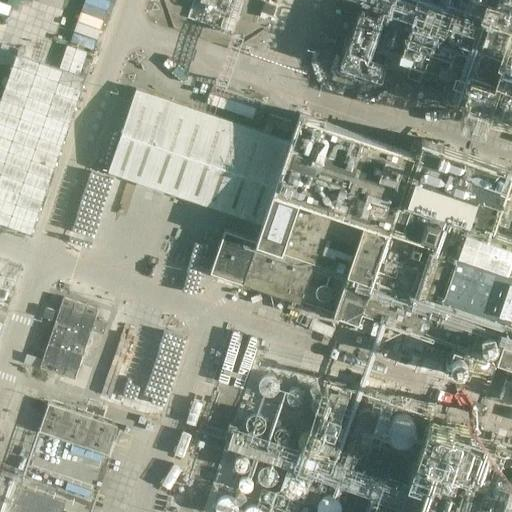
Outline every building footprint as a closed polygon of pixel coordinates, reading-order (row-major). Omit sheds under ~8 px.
[(511,0),(369,0),(347,66),(384,79),(389,65),(511,107),(511,0)] [(0,221),(33,234),(86,78),(80,75),(60,68),(17,54),(0,103),(0,221)] [(136,87),(107,171),(264,224),(259,241),(226,231),(213,271),(245,282),(303,301),(315,261),(353,274),(351,280),(370,286),(362,309),(511,359),(511,235),(493,229),(498,216),(508,219),(511,207),(511,201),(503,198),(511,172),(511,169),(423,140),(422,142),(419,152),(302,113),(293,140),(136,87)] [(92,330),(103,334),(107,323),(95,319),(99,309),(65,297),(60,311),(47,306),(44,317),(57,321),(44,358),(28,353),(25,361),(75,378),(92,330)] [(153,411),(178,327),(131,313),(106,397),(153,411)] [(40,430),(108,453),(118,426),(49,403),(40,430)] [(388,471),(373,511),(511,511),(501,509),(511,477),(511,456),(470,442),(472,437),(451,430),(453,424),(432,417),(419,456),(376,441),(369,464),(388,471)]
